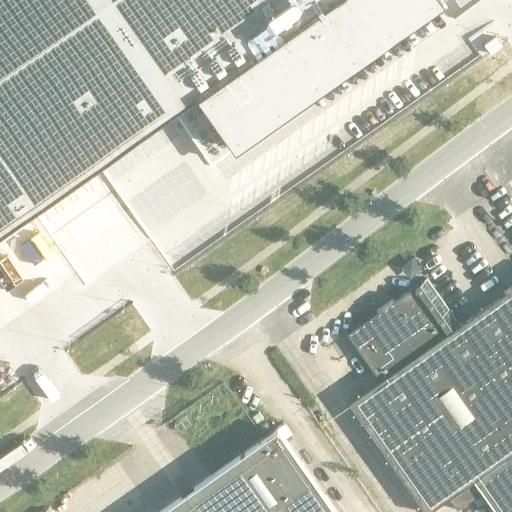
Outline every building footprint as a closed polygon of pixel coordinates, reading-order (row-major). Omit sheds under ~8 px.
[(0,0),(0,230),(176,106),(212,157),(420,10),(418,7),(418,6),(419,6),(419,5),(419,4),(419,3),(419,2),(418,1),(418,0),(417,0),(0,0)] [(482,42),(486,46),(497,38),(494,34),(482,42)] [(486,47),(489,51),(500,43),(497,39),(486,47)] [(497,511),(511,511),(511,286),(459,324),(426,277),(411,288),(411,287),(347,332),(380,379),(349,401),(426,511),(427,511),(474,479),(497,511)] [(337,511),(278,427),(156,511),(337,511)]
